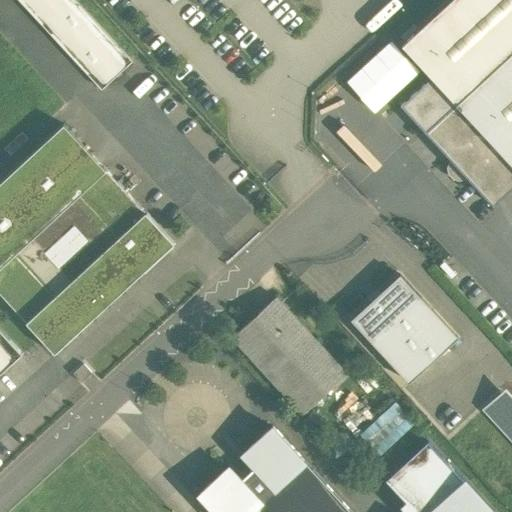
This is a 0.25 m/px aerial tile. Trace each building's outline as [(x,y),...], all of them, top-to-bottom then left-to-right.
[(132,61),(76,0),(19,0),(101,89),(132,61)] [(511,0),(448,0),(401,44),(431,76),(455,103),(511,50),(511,0)] [(511,50),(455,103),(511,164),(511,50)] [(431,76),(400,105),(425,131),(455,103),(431,76)] [(511,188),(511,164),(455,103),(425,131),(452,161),(466,176),(493,206),(511,188)] [(63,124),(0,182),(0,293),(54,352),(143,271),(174,243),(146,212),(145,213),(63,124)] [(466,176),(452,161),(450,163),(449,168),(450,173),(454,177),(459,179),(464,177),(466,176)] [(371,301),(351,319),(371,341),(420,296),(400,274),(380,292),(377,289),(367,297),(371,301)] [(420,296),(371,341),(409,382),(458,337),(420,296)] [(345,370),(276,297),(232,337),(301,411),(345,370)] [(0,372),(22,352),(0,328),(0,372)] [(84,364),(73,373),(81,382),(92,372),(84,364)] [(511,394),(504,386),(481,408),(511,442),(511,394)] [(397,400),(362,434),(382,454),(417,421),(397,400)] [(322,422),(313,411),(306,416),(316,427),(322,422)] [(241,473),(239,471),(235,474),(229,467),(199,494),(215,511),(249,511),(305,461),(273,426),(243,453),(250,461),(246,464),(248,467),(241,473)] [(398,504),(406,511),(419,511),(458,476),(424,439),(384,476),(404,498),(398,504)] [(352,511),(305,461),(249,511),(352,511)] [(458,476),(419,511),(497,511),(462,473),(458,476)]
